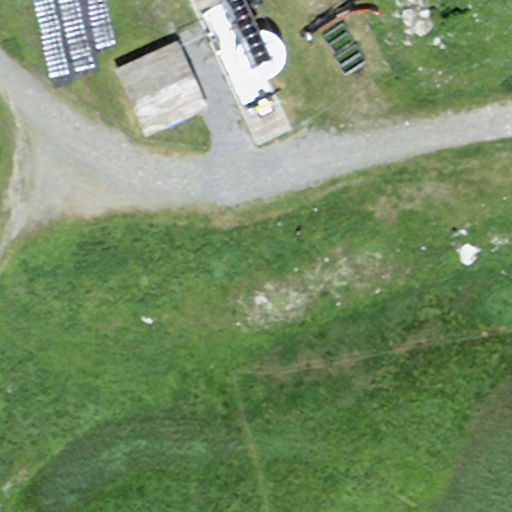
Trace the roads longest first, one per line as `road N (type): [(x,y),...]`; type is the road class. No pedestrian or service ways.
road 1 (track): [(283,168),(235,180),(162,178),(99,144),(0,66)]
road 2 (track): [(283,168),(511,121)]
